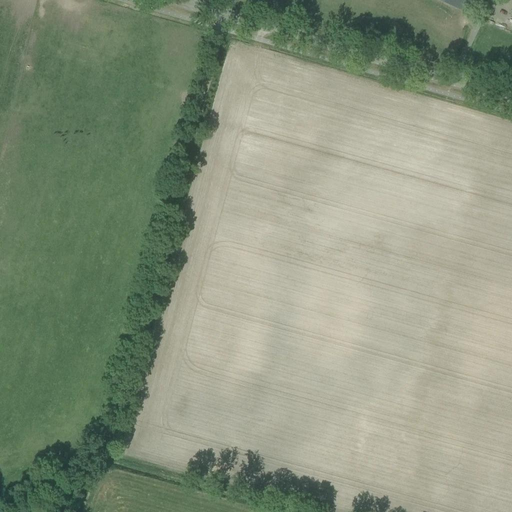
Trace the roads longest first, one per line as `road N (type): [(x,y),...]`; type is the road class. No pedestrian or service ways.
road 1 (track): [(47,511),(61,483),(104,456),(226,14)]
road 2 (tertiary): [(511,97),(174,0)]
